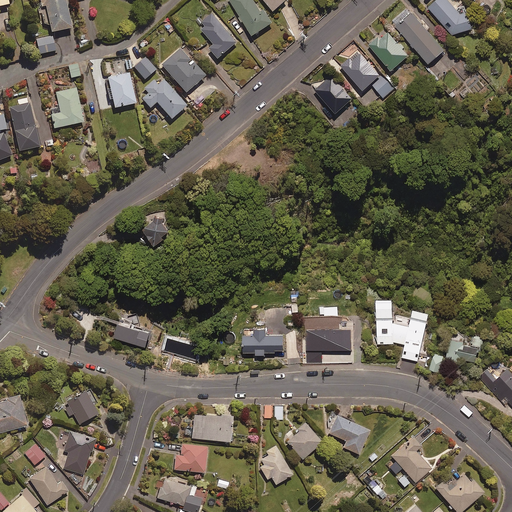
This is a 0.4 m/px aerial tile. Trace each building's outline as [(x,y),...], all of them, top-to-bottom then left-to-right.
[(0,0),(0,9),(9,8),(7,0),(0,0)] [(73,32),(67,0),(39,0),(41,10),(46,10),(50,36),(73,32)] [(261,15),(250,0),(231,0),(229,1),(254,39),(274,26),(265,13),(261,15)] [(285,0),(262,0),(275,14),(287,3),(285,0)] [(461,17),(446,0),(440,0),(429,10),(453,38),(473,31),(467,15),(461,17)] [(443,47),(406,6),(393,17),(397,21),(394,24),(428,61),(443,47)] [(238,45),(212,14),(201,23),(205,27),(202,31),(215,46),(210,51),(218,61),(238,45)] [(407,53),(387,29),(378,37),(377,35),(368,42),(389,68),(407,53)] [(55,54),(52,38),(36,40),(39,57),(55,54)] [(206,79),(182,50),(162,67),(186,96),(206,79)] [(361,87),(379,72),(358,50),(350,58),(348,57),(340,64),(361,87)] [(157,72),(146,59),(134,70),(145,82),(157,72)] [(116,77),(107,79),(114,112),(137,107),(127,61),(113,64),(116,77)] [(80,79),(78,65),(69,67),(71,80),(80,79)] [(350,96),(330,74),(314,88),(334,111),(350,96)] [(384,76),(373,86),(383,97),(394,86),(384,76)] [(164,83),(158,88),(154,82),(144,91),(148,96),(142,102),(150,111),(157,105),(171,122),(187,109),(164,83)] [(84,125),(76,90),(56,95),(60,115),(51,117),(54,131),(84,125)] [(42,149),(31,105),(11,109),(22,154),(42,149)] [(0,162),(14,157),(4,133),(0,134),(0,162)] [(161,236),(169,237),(171,215),(148,213),(145,240),(160,241),(161,236)] [(392,344),(393,341),(402,343),(400,356),(416,359),(426,308),(410,305),(408,323),(391,320),(390,297),(374,297),(377,345),(392,344)] [(323,315),(329,315),(329,312),(332,312),(333,315),(337,315),(337,305),(322,305),(323,315)] [(151,326),(119,318),(115,334),(146,343),(151,326)] [(251,350),(251,351),(263,351),(263,349),(273,349),(272,345),(282,345),(282,329),(268,330),(268,324),(263,324),(263,321),(251,322),(251,325),(242,325),(242,329),(239,329),(239,350),(251,350)] [(309,350),(339,349),(338,332),(334,332),(334,322),(313,323),(313,332),(311,332),(311,339),(308,340),(309,350)] [(461,335),(449,334),(447,355),(473,358),(475,342),(460,340),(461,335)] [(442,353),(432,351),(428,367),(438,369),(442,353)] [(495,376),(486,366),(477,375),(503,403),(507,400),(511,405),(511,371),(506,366),(495,376)] [(99,410),(84,387),(62,401),(70,414),(73,412),(80,422),(99,410)] [(0,430),(27,423),(19,391),(6,395),(6,398),(0,399),(0,430)] [(230,439),(233,406),(222,405),(221,413),(194,410),(192,436),(230,439)] [(270,405),(263,405),(264,418),(271,417),(270,405)] [(368,429),(334,413),(326,431),(344,440),(341,446),(357,453),(368,429)] [(320,441),(303,421),(293,429),(295,431),(286,440),(301,458),(320,441)] [(95,435),(69,429),(64,449),(68,450),(64,467),(84,472),(90,448),(92,448),(95,435)] [(397,463),(391,469),(397,475),(403,469),(414,481),(429,467),(413,449),(419,444),(411,435),(390,454),(397,463)] [(207,443),(182,441),(181,452),(175,452),(174,467),(205,470),(207,443)] [(46,454),(36,442),(24,451),(34,463),(46,454)] [(267,453),(258,458),(261,463),(257,465),(265,478),(269,476),(274,483),(291,473),(274,444),(264,449),(267,453)] [(58,480),(47,464),(29,476),(47,503),(68,489),(61,479),(58,480)] [(377,494),(382,490),(371,478),(374,475),(367,468),(359,475),(377,494)] [(468,478),(463,471),(447,485),(441,478),(433,486),(456,511),(457,511),(481,490),(469,477),(468,478)] [(196,485),(162,475),(156,496),(184,504),(183,508),(197,511),(202,496),(194,494),(196,485)] [(403,475),(397,480),(403,487),(409,482),(403,475)] [(230,480),(218,478),(217,485),(228,488),(230,480)] [(27,488),(11,501),(0,488),(0,507),(4,511),(39,511),(34,506),(39,501),(27,488)] [(421,511),(413,503),(403,511),(421,511)]
